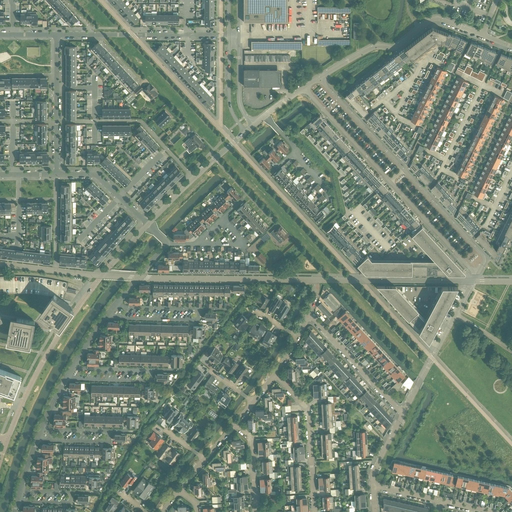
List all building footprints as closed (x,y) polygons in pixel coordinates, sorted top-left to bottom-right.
[(49,5),(53,9),(61,2),(59,0),(54,0),(49,5)] [(118,0),(114,4),(118,8),(124,3),(121,0),(118,0)] [(243,0),(244,22),(251,22),(287,22),(287,0),(243,0)] [(52,10),(56,14),(65,6),(61,2),(53,9),(52,10)] [(118,8),(121,12),(127,7),(124,3),(118,8)] [(56,14),(60,18),(69,10),(65,6),(56,14)] [(124,17),(131,11),(127,7),(121,12),(125,16),(124,17)] [(64,23),(65,22),(73,14),(69,10),(60,18),(64,23)] [(124,17),(128,21),(135,15),(131,11),(124,17)] [(37,24),(42,24),(42,21),(42,20),(37,20),(37,12),(32,12),(32,14),(32,23),(32,24),(37,24)] [(173,16),(173,23),(176,23),(177,23),(177,24),(183,24),(184,24),(184,19),(179,19),(179,16),(178,16),(178,13),(173,13),(173,16)] [(65,22),(69,26),(77,19),(73,14),(65,22)] [(135,15),(128,21),(132,25),(138,19),(135,15)] [(424,33),(404,49),(411,58),(414,61),(420,57),(421,58),(430,51),(437,54),(442,44),(446,37),(448,33),(432,27),(424,33)] [(442,44),(448,47),(454,36),(448,33),(446,37),(442,44)] [(448,47),(454,50),(460,38),(454,36),(448,47)] [(460,38),(454,50),(461,53),(466,41),(460,38)] [(90,50),(94,55),(103,46),(99,42),(90,50)] [(465,53),(471,56),(477,45),(470,42),(465,53)] [(159,55),(166,49),(162,45),(156,51),(159,55)] [(471,56),(477,59),(483,47),(477,45),(471,56)] [(94,55),(98,59),(107,50),(103,46),(94,55)] [(478,58),(484,61),(490,50),(483,47),(477,59),(478,59),(478,58)] [(163,59),(170,53),(166,49),(159,55),(160,55),(163,59)] [(411,58),(404,49),(404,50),(398,54),(404,61),(405,63),(411,58)] [(98,59),(102,63),(111,55),(107,50),(98,59)] [(490,50),(484,61),(490,64),(496,52),(490,50)] [(163,59),(167,63),(173,57),(170,53),(163,59)] [(398,54),(394,58),(401,67),(402,67),(401,66),(405,63),(404,61),(398,54)] [(495,65),(501,68),(507,56),(500,54),(495,65)] [(102,63),(105,67),(114,59),(111,55),(102,63)] [(501,68),(507,71),(511,61),(511,58),(510,57),(509,56),(507,57),(507,56),(501,68)] [(167,63),(171,67),(177,61),(173,57),(167,63)] [(394,58),(389,61),(397,71),(401,67),(394,58)] [(105,67),(109,71),(118,63),(114,59),(105,67)] [(174,71),(181,65),(177,61),(171,67),(174,71)] [(389,61),(385,64),(393,74),(392,72),(396,69),(397,71),(389,61)] [(113,76),(115,74),(122,67),(118,63),(109,71),(113,76)] [(385,64),(381,68),(389,77),(393,74),(385,64)] [(175,72),(178,75),(181,72),(184,69),(181,65),(174,71),(175,72)] [(115,74),(119,78),(126,71),(122,67),(115,74)] [(437,67),(434,72),(444,77),(446,74),(446,73),(447,72),(437,67)] [(381,68),(377,71),(384,81),(389,77),(381,68)] [(178,75),(181,79),(188,73),(184,69),(181,72),(178,75)] [(244,69),(244,72),(244,86),(245,86),(245,85),(282,86),(282,70),(245,70),(245,69),(244,69)] [(117,80),(121,84),(130,76),(126,71),(119,78),(117,80)] [(377,71),(372,74),(380,84),(380,83),(384,80),(384,81),(377,71)] [(434,72),(432,77),(442,82),(443,79),(443,78),(444,78),(444,77),(434,72)] [(181,79),(185,83),(192,77),(188,73),(181,79)] [(372,74),(368,78),(376,87),(380,84),(372,74)] [(121,84),(125,88),(134,80),(130,76),(121,84)] [(189,87),(195,81),(192,77),(185,83),(189,87)] [(432,77),(430,82),(439,87),(441,83),(441,82),(442,82),(432,77)] [(456,79),(455,82),(465,87),(467,82),(457,77),(457,78),(457,79),(456,79)] [(368,78),(364,81),(372,91),(376,87),(368,78)] [(134,80),(125,88),(129,93),(138,84),(134,80)] [(189,87),(193,91),(199,85),(195,81),(189,87)] [(364,81),(360,84),(368,94),(372,91),(364,81)] [(426,86),(437,91),(439,88),(438,88),(439,87),(430,82),(427,86),(426,86)] [(454,84),(452,87),(463,92),(462,92),(465,87),(455,82),(454,83),(455,83),(454,84)] [(368,94),(360,84),(356,88),(360,93),(363,96),(367,93),(367,94),(368,94)] [(151,85),(150,86),(149,85),(143,91),(147,95),(145,96),(145,98),(148,101),(149,101),(151,99),(151,100),(158,94),(154,90),(155,89),(151,85)] [(193,91),(196,94),(203,89),(199,85),(193,91)] [(134,91),(137,94),(143,89),(140,86),(134,91)] [(426,86),(424,91),(435,96),(436,93),(436,92),(437,92),(437,91),(426,86)] [(452,89),(450,92),(461,97),(463,92),(452,87),(452,88),(452,89)] [(356,88),(351,91),(355,96),(360,93),(356,88)] [(196,94),(200,98),(206,93),(203,89),(196,94)] [(345,96),(348,100),(353,96),(354,97),(355,96),(351,91),(345,96)] [(424,91),(421,96),(432,101),(434,98),(434,97),(435,96),(424,91)] [(125,98),(129,103),(135,97),(133,95),(132,95),(131,93),(131,92),(125,98)] [(449,94),(448,97),(459,102),(461,97),(450,92),(450,93),(449,94)] [(203,102),(203,103),(210,97),(206,93),(200,98),(200,99),(203,102)] [(493,95),(491,100),(502,105),(503,102),(503,101),(504,101),(504,100),(493,95)] [(348,100),(352,104),(357,100),(354,97),(353,96),(348,100)] [(421,96),(419,101),(430,106),(431,103),(432,102),(432,101),(421,96)] [(210,97),(203,103),(207,107),(214,101),(210,97)] [(447,98),(445,102),(456,107),(459,102),(448,97),(447,97),(448,98),(447,98)] [(352,104),(355,108),(360,104),(357,100),(352,104)] [(491,100),(488,105),(499,110),(501,107),(501,106),(502,105),(491,100)] [(420,101),(418,106),(427,111),(429,108),(429,107),(430,106),(419,101),(420,101)] [(444,103),(443,106),(454,112),(456,107),(445,102),(445,103),(444,103)] [(355,108),(359,112),(364,107),(360,104),(355,108)] [(489,105),(487,110),(497,115),(498,112),(499,111),(499,110),(488,105),(489,105)] [(418,106),(415,111),(425,116),(427,112),(426,112),(427,111),(427,112),(427,111),(418,106)] [(442,108),(441,111),(451,117),(452,116),(450,116),(453,111),(454,112),(443,106),(443,107),(442,108)] [(364,107),(359,112),(363,116),(368,112),(364,107)] [(484,114),(494,120),(496,117),(496,116),(497,115),(487,110),(485,115),(484,114)] [(159,119),(156,121),(160,125),(161,127),(162,126),(168,121),(170,118),(169,117),(167,115),(168,115),(167,114),(166,114),(164,111),(165,111),(157,118),(158,117),(159,119)] [(415,111),(413,116),(423,120),(424,117),(424,116),(425,116),(415,111)] [(440,113),(438,116),(449,121),(451,117),(441,111),(440,112),(440,113)] [(366,119),(370,123),(377,116),(373,112),(366,119)] [(484,114),(481,119),(492,125),(494,121),(493,121),(494,120),(484,114)] [(311,121),(316,126),(323,119),(319,115),(317,118),(316,117),(311,121)] [(370,123),(373,127),(381,120),(377,116),(370,123)] [(423,120),(413,116),(410,121),(420,125),(422,122),(422,121),(423,120)] [(437,118),(436,121),(446,126),(448,121),(449,122),(449,121),(438,116),(438,117),(438,118),(437,118)] [(316,126),(320,131),(327,124),(323,119),(316,126)] [(481,119),(479,124),(490,129),(491,126),(491,125),(492,125),(481,119)] [(373,127),(377,131),(384,124),(381,120),(373,127)] [(435,123),(433,126),(443,131),(446,126),(436,121),(435,122),(436,122),(435,123)] [(318,132),(322,136),(331,128),(327,124),(320,131),(318,132)] [(377,131),(381,135),(388,128),(384,124),(377,131)] [(476,129),(487,134),(489,131),(489,130),(490,129),(479,124),(480,125),(478,129),(476,129)] [(504,127),(503,130),(511,134),(511,128),(505,125),(505,126),(505,127),(504,127)] [(138,141),(139,141),(147,133),(140,126),(137,129),(140,132),(134,137),(138,141)] [(433,127),(431,131),(442,136),(441,135),(443,131),(433,126),(433,127),(433,128),(433,127)] [(322,136),(326,141),(335,132),(331,128),(322,136)] [(381,135),(384,139),(392,132),(388,128),(381,135)] [(476,129),(474,134),(485,139),(486,136),(487,135),(487,134),(476,129)] [(502,132),(500,135),(510,140),(511,135),(511,134),(503,130),(502,131),(503,131),(502,132)] [(430,132),(429,135),(440,141),(442,136),(431,131),(430,132)] [(328,139),(331,143),(339,136),(335,132),(326,141),(328,139)] [(384,139),(388,143),(395,136),(392,132),(384,139)] [(139,141),(142,145),(151,137),(147,133),(139,141)] [(186,143),(186,144),(189,147),(187,148),(188,149),(190,151),(191,152),(193,150),(197,147),(202,142),(195,134),(190,139),(189,138),(188,139),(190,140),(189,141),(189,140),(186,143)] [(474,134),(472,139),(482,144),(484,141),(484,140),(485,139),(474,134)] [(428,137),(426,140),(437,146),(440,141),(429,135),(428,136),(428,137)] [(500,136),(498,140),(508,144),(510,140),(500,135),(500,136)] [(331,143),(335,147),(343,140),(339,136),(331,143)] [(388,143),(392,147),(399,140),(395,136),(388,143)] [(142,145),(146,149),(155,141),(151,137),(142,145)] [(472,139),(469,143),(480,149),(482,146),(481,145),(482,145),(482,144),(472,139)] [(335,147),(339,152),(347,145),(343,140),(335,147)] [(392,147),(395,151),(403,144),(399,140),(392,147)] [(437,146),(426,140),(426,141),(426,142),(425,142),(424,145),(434,150),(436,145),(437,146)] [(497,141),(496,144),(505,149),(508,144),(498,140),(497,141)] [(155,141),(146,149),(150,153),(159,146),(155,142),(155,141)] [(275,148),(278,152),(281,149),(284,153),(284,154),(289,149),(285,145),(286,144),(283,141),(282,142),(281,141),(282,141),(281,141),(277,145),(277,146),(275,148)] [(467,148),(478,154),(479,150),(479,149),(480,150),(480,149),(469,143),(469,144),(470,144),(468,149),(467,148)] [(403,144),(395,151),(399,155),(406,148),(403,144)] [(495,146),(493,149),(503,154),(505,149),(496,144),(495,145),(495,146)] [(341,157),(351,149),(347,145),(339,152),(343,156),(341,157)] [(399,155),(404,160),(406,163),(409,157),(407,154),(410,152),(406,148),(399,155)] [(467,148),(464,153),(475,158),(477,155),(477,154),(478,154),(467,148)] [(269,154),(266,156),(270,160),(272,157),(276,161),(275,161),(276,161),(280,157),(273,149),(268,153),(269,154)] [(341,157),(345,162),(354,153),(351,149),(341,157)] [(492,151),(491,154),(501,159),(503,154),(493,149),(493,150),(493,151),(492,151)] [(99,162),(100,163),(103,160),(99,157),(99,154),(94,154),(94,152),(93,152),(93,162),(99,162)] [(345,162),(349,166),(358,157),(354,153),(345,162)] [(464,153),(462,158),(473,163),(474,160),(475,159),(475,158),(464,153)] [(490,156),(488,159),(498,164),(501,159),(491,154),(490,155),(491,155),(490,156)] [(100,163),(105,167),(112,159),(108,155),(107,157),(103,160),(100,163)] [(75,156),(66,156),(66,162),(71,162),(71,165),(75,165),(75,162),(75,156)] [(270,160),(266,156),(264,158),(264,157),(263,157),(262,156),(258,160),(259,162),(260,163),(259,164),(262,166),(263,165),(266,170),(271,166),(271,165),(271,166),(268,162),(270,160)] [(409,166),(414,172),(423,163),(421,164),(414,156),(409,166)] [(349,166),(353,170),(362,161),(358,157),(349,166)] [(462,158),(460,163),(471,168),(472,165),(472,164),(473,164),(473,163),(462,158)] [(105,167),(108,171),(116,163),(114,164),(111,161),(113,159),(112,159),(105,167)] [(488,161),(486,164),(497,169),(496,168),(498,164),(488,159),(488,160),(488,161)] [(353,170),(357,174),(366,166),(362,161),(353,170)] [(108,171),(112,175),(120,166),(116,163),(108,171)] [(414,172),(418,176),(427,167),(423,163),(414,172)] [(457,167),(457,168),(468,173),(470,170),(469,170),(470,169),(471,168),(460,163),(461,163),(458,168),(457,167)] [(485,165),(484,169),(495,174),(497,169),(486,164),(486,165),(485,166),(485,165)] [(170,169),(171,170),(179,178),(182,176),(183,174),(175,165),(170,169)] [(112,175),(116,178),(124,170),(120,166),(112,175)] [(357,174),(361,178),(370,170),(366,166),(357,174)] [(418,176),(422,180),(431,171),(427,167),(418,176)] [(278,180),(286,173),(286,172),(285,173),(282,169),(282,168),(281,168),(282,169),(277,173),(276,172),(273,174),(274,175),(274,176),(274,175),(274,176),(278,180)] [(468,173),(457,168),(455,173),(466,178),(467,175),(468,174),(468,173)] [(483,170),(481,173),(491,178),(493,174),(494,174),(495,174),(484,169),(483,169),(483,170)] [(116,178),(120,182),(128,174),(124,170),(116,178)] [(167,174),(168,175),(175,182),(178,180),(179,178),(171,170),(167,174)] [(361,178),(365,183),(374,174),(370,170),(361,178)] [(431,171),(422,180),(426,184),(435,176),(431,171)] [(281,184),(289,176),(289,177),(285,173),(286,173),(278,180),(281,184)] [(480,175),(479,178),(490,184),(490,183),(489,183),(491,178),(481,173),(481,174),(481,175),(480,175)] [(128,174),(120,182),(124,186),(132,178),(128,174)] [(365,183),(369,187),(378,178),(374,174),(365,183)] [(168,175),(164,179),(171,186),(172,185),(173,184),(175,182),(168,175)] [(285,188),(293,180),(293,181),(289,177),(289,176),(281,184),(282,184),(285,187),(285,188)] [(158,181),(159,182),(167,190),(168,189),(169,188),(171,186),(164,179),(163,177),(158,181)] [(372,191),(374,189),(382,183),(378,178),(369,187),(372,191)] [(478,180),(476,183),(487,188),(490,184),(479,178),(478,179),(479,179),(478,180)] [(289,192),(297,184),(296,184),(293,181),(293,180),(285,188),(289,191),(289,192)] [(61,186),(61,191),(71,191),(71,182),(67,182),(67,186),(66,186),(64,186),(61,186)] [(89,193),(90,194),(97,186),(96,186),(95,184),(92,182),(86,189),(90,192),(89,193)] [(159,182),(155,186),(163,194),(164,193),(165,192),(167,190),(159,182)] [(430,188),(434,193),(443,184),(441,186),(437,182),(430,188)] [(375,194),(379,198),(388,190),(382,183),(374,189),(377,192),(375,194)] [(476,185),(474,188),(484,193),(486,188),(487,189),(487,188),(476,183),(476,184),(476,185)] [(292,196),(300,188),(296,185),(297,184),(289,192),(292,195),(292,196)] [(434,193),(438,197),(447,188),(443,184),(434,193)] [(150,189),(151,190),(159,198),(160,198),(161,196),(163,194),(155,186),(155,185),(154,185),(151,189),(150,189)] [(90,194),(93,197),(100,190),(98,188),(97,186),(90,194)] [(227,192),(225,194),(228,198),(231,196),(235,200),(239,196),(235,192),(236,191),(234,188),(233,189),(231,187),(232,187),(231,187),(227,191),(227,192),(227,191),(227,192)] [(296,200),(304,192),(300,189),(300,188),(292,196),(293,196),(296,199),(296,200)] [(438,197),(442,201),(451,193),(447,188),(438,197)] [(484,193),(474,188),(474,189),(473,190),(472,193),(481,198),(484,193)] [(94,196),(98,200),(104,193),(102,191),(101,190),(100,190),(93,197),(94,197),(94,196)] [(151,190),(147,194),(155,202),(156,202),(157,200),(159,198),(151,190)] [(379,198),(383,202),(392,194),(388,190),(379,198)] [(300,203),(300,204),(308,196),(307,196),(304,193),(304,192),(296,200),(300,203)] [(104,193),(98,200),(102,204),(104,201),(106,200),(109,204),(112,201),(106,195),(104,193)] [(142,197),(143,198),(151,206),(153,204),(155,202),(147,194),(146,193),(143,197),(142,197)] [(442,201),(446,205),(455,197),(451,193),(442,201)] [(222,195),(217,199),(225,208),(226,207),(226,208),(229,205),(230,204),(226,200),(228,198),(225,194),(223,196),(222,195),(221,195),(222,195)] [(383,202),(387,207),(396,198),(392,194),(383,202)] [(303,207),(303,208),(311,200),(307,197),(308,196),(300,204),(300,203),(303,207)] [(455,197),(446,205),(453,213),(458,203),(453,199),(455,197)] [(143,198),(139,202),(147,210),(151,206),(143,198)] [(387,207),(391,211),(400,202),(396,198),(387,207)] [(214,204),(212,206),(216,210),(217,208),(221,212),(222,211),(222,212),(225,209),(225,208),(217,199),(213,203),(214,204)] [(307,211),(307,212),(315,204),(311,200),(303,208),(304,207),(307,211)] [(391,211),(395,215),(404,207),(400,202),(391,211)] [(6,203),(5,203),(5,215),(11,215),(11,207),(16,207),(16,203),(8,203),(6,203)] [(32,203),(30,203),(22,203),(22,207),(27,207),(27,213),(32,213),(32,203)] [(240,215),(248,207),(244,204),(244,203),(244,204),(243,203),(240,205),(241,206),(237,210),(236,210),(236,211),(237,210),(240,214),(240,215)] [(312,215),(315,211),(319,209),(319,208),(318,208),(315,204),(307,212),(307,211),(311,215),(311,216),(311,215),(312,215)] [(209,207),(205,211),(213,219),(214,219),(217,216),(217,215),(217,216),(218,215),(217,215),(214,211),(216,210),(212,206),(210,208),(209,207)] [(244,219),(252,211),(251,211),(248,208),(248,207),(240,215),(244,218),(244,219)] [(395,215),(399,219),(408,211),(404,207),(395,215)] [(456,216),(461,222),(470,213),(468,215),(460,207),(456,216)] [(315,211),(312,215),(314,217),(313,218),(313,217),(313,218),(318,222),(317,222),(325,215),(326,215),(327,213),(323,209),(321,210),(318,214),(315,211)] [(201,216),(200,217),(203,221),(205,219),(209,223),(209,224),(209,223),(210,223),(213,220),(212,220),(213,219),(205,211),(201,215),(200,215),(201,215),(201,216)] [(247,223),(248,223),(255,215),(252,212),(252,211),(244,219),(248,222),(247,223)] [(399,219),(403,223),(412,215),(408,211),(399,219)] [(461,222),(464,226),(474,217),(470,213),(461,222)] [(128,214),(123,219),(124,220),(132,226),(136,222),(128,214)] [(251,226),(251,227),(259,219),(255,216),(255,215),(248,223),(251,226)] [(403,223),(406,228),(416,219),(412,215),(403,223)] [(192,221),(201,231),(201,230),(204,228),(204,227),(205,227),(201,223),(203,221),(200,217),(198,219),(197,218),(193,222),(192,221)] [(464,226),(468,230),(477,221),(474,217),(464,226)] [(255,230),(255,231),(263,223),(262,223),(259,220),(259,219),(251,227),(251,226),(255,230)] [(416,219),(406,228),(410,232),(420,223),(416,219)] [(121,224),(128,231),(132,226),(124,220),(121,224)] [(201,231),(192,221),(187,225),(188,226),(189,227),(187,229),(190,233),(193,231),(196,235),(197,235),(196,235),(197,234),(200,232),(200,231),(201,231)] [(477,221),(468,230),(472,234),(481,225),(477,221)] [(502,227),(511,232),(511,226),(504,222),(505,223),(503,228),(502,227)] [(120,223),(116,227),(124,235),(128,231),(121,224),(120,223)] [(263,223),(255,231),(255,230),(259,234),(259,235),(267,227),(266,227),(263,224),(263,223)] [(326,232),(330,236),(337,229),(334,225),(326,232)] [(465,273),(422,226),(411,235),(415,239),(415,238),(416,238),(421,242),(437,260),(436,260),(435,261),(435,262),(434,262),(371,262),(371,261),(372,261),(372,260),(367,255),(357,265),(365,274),(464,275),(465,273)] [(112,231),(112,232),(121,239),(124,235),(116,227),(112,231)] [(274,230),(270,233),(271,234),(277,240),(279,238),(282,241),(288,235),(286,232),(285,233),(284,231),(284,230),(281,227),(276,231),(274,229),(274,230)] [(330,236),(333,240),(343,231),(339,227),(337,229),(330,236)] [(511,232),(502,227),(499,232),(510,237),(511,232)] [(111,231),(107,235),(117,243),(121,239),(112,232),(112,231),(111,231)] [(333,240),(337,244),(346,235),(345,236),(342,232),(343,231),(333,240)] [(262,237),(265,240),(270,236),(267,232),(262,237)] [(475,237),(478,241),(483,236),(479,232),(475,237)] [(499,232),(497,237),(507,242),(510,237),(499,232)] [(73,234),(61,234),(61,237),(61,240),(66,240),(66,243),(70,243),(70,240),(73,240),(73,234)] [(107,235),(104,239),(113,248),(117,243),(107,235)] [(337,244),(341,248),(350,239),(346,235),(337,244)] [(478,241),(482,245),(487,240),(483,236),(478,241)] [(497,237),(495,242),(499,244),(505,247),(507,242),(497,237)] [(104,239),(100,244),(109,252),(113,248),(104,239)] [(341,248),(345,252),(354,243),(350,239),(341,248)] [(482,245),(486,249),(491,244),(487,240),(482,245)] [(499,244),(497,249),(502,252),(505,247),(499,244),(495,242),(499,244)] [(345,252),(348,256),(357,247),(354,243),(345,252)] [(100,244),(96,248),(98,250),(98,249),(105,256),(109,252),(100,244)] [(486,249),(489,253),(494,248),(491,244),(486,249)] [(348,256),(352,260),(361,251),(357,247),(348,256)] [(489,253),(493,257),(498,252),(496,250),(494,248),(489,253)] [(7,257),(15,258),(16,250),(8,249),(7,257)] [(94,253),(94,254),(102,260),(105,256),(98,249),(98,250),(94,253)] [(498,252),(493,257),(498,261),(502,252),(497,249),(496,250),(498,252)] [(23,260),(24,251),(17,250),(16,250),(15,258),(16,258),(23,259),(23,260)] [(165,258),(165,262),(168,262),(170,262),(170,264),(174,264),(174,259),(179,259),(179,258),(183,258),(183,253),(179,253),(179,252),(179,253),(173,253),(173,251),(170,251),(170,252),(168,252),(168,258),(165,258)] [(361,251),(352,260),(356,264),(365,255),(361,251)] [(93,252),(88,257),(96,263),(98,265),(102,260),(94,254),(94,253),(93,252)] [(261,253),(255,258),(261,264),(267,260),(261,253)] [(158,264),(158,271),(164,271),(164,272),(167,272),(167,271),(169,271),(173,271),(173,265),(170,265),(170,264),(170,262),(168,262),(165,262),(163,262),(163,265),(158,265),(158,264)] [(0,294),(3,294),(6,294),(10,294),(14,293),(15,293),(17,293),(18,293),(20,293),(29,294),(31,294),(34,294),(41,295),(47,296),(48,296),(49,296),(50,297),(50,296),(51,296),(52,297),(55,297),(56,298),(59,299),(61,299),(64,300),(65,298),(66,291),(67,288),(68,283),(69,283),(65,282),(61,281),(57,280),(53,279),(49,279),(45,278),(41,277),(39,277),(36,277),(32,276),(28,276),(24,276),(20,276),(17,276),(12,276),(8,276),(4,276),(0,277),(0,276),(0,294)] [(401,286),(386,286),(376,286),(428,342),(458,287),(442,287),(440,291),(441,292),(440,292),(439,292),(441,293),(438,299),(436,298),(436,299),(437,300),(434,306),(433,305),(432,306),(434,306),(430,312),(429,312),(430,313),(429,315),(427,319),(426,318),(425,319),(427,319),(426,320),(427,320),(426,321),(426,320),(425,321),(422,318),(423,317),(423,316),(422,317),(417,312),(418,311),(417,312),(412,307),(413,306),(413,305),(411,306),(407,301),(408,300),(406,301),(402,296),(403,295),(402,294),(401,295),(401,293),(400,293),(401,292),(401,286)] [(52,293),(50,296),(38,313),(41,315),(60,328),(74,308),(61,299),(52,293)] [(323,299),(333,310),(339,305),(329,294),(323,299)] [(134,295),(134,298),(129,298),(129,304),(134,304),(135,305),(138,305),(138,304),(140,304),(142,304),(142,298),(140,298),(139,298),(139,295),(134,295)] [(263,295),(261,297),(259,296),(255,301),(258,303),(257,304),(264,308),(269,299),(263,295)] [(282,301),(280,299),(276,296),(269,308),(273,311),(276,306),(278,308),(282,301)] [(278,316),(282,319),(289,308),(286,306),(287,304),(283,302),(279,309),(281,311),(278,316)] [(318,306),(328,317),(331,314),(321,303),(318,306)] [(335,316),(339,313),(340,311),(344,308),(342,306),(338,310),(337,310),(333,314),(335,316)] [(338,318),(342,322),(350,314),(346,310),(338,318)] [(216,319),(216,313),(215,313),(215,312),(211,312),(211,313),(205,313),(205,319),(210,319),(209,322),(215,322),(215,319),(216,319)] [(6,340),(30,345),(32,337),(34,323),(35,319),(11,314),(8,332),(6,340)] [(241,328),(243,330),(248,324),(246,323),(248,320),(242,314),(234,324),(240,329),(241,328)] [(342,322),(346,326),(353,320),(354,319),(350,314),(342,322)] [(249,332),(254,335),(260,324),(261,324),(255,320),(253,324),(252,323),(249,327),(250,328),(249,330),(249,332)] [(346,326),(349,330),(357,324),(353,320),(346,326)] [(108,328),(113,328),(113,332),(119,332),(119,328),(119,329),(120,322),(119,322),(117,322),(117,321),(114,321),(114,322),(108,322),(107,328),(108,328)] [(260,324),(254,335),(256,336),(255,337),(259,339),(261,335),(262,336),(265,331),(264,330),(265,327),(260,324)] [(349,330),(353,334),(360,327),(357,324),(349,330)] [(193,338),(199,339),(199,326),(193,326),(193,331),(190,331),(190,336),(193,336),(193,337),(193,338)] [(353,334),(357,338),(364,331),(360,327),(353,334)] [(275,335),(268,331),(261,343),(268,346),(270,342),(271,343),(273,340),(272,339),(275,335)] [(357,338),(360,342),(368,335),(364,331),(357,338)] [(100,340),(100,341),(111,341),(111,335),(112,335),(111,335),(110,335),(110,332),(105,332),(105,335),(100,335),(99,335),(100,335),(100,336),(99,336),(99,340),(100,340)] [(306,341),(309,344),(316,337),(311,332),(309,335),(308,335),(306,340),(306,341)] [(360,342),(364,346),(371,339),(368,335),(360,342)] [(309,344),(313,348),(320,341),(316,337),(309,344)] [(364,346),(368,350),(375,343),(371,339),(364,346)] [(111,341),(100,341),(100,342),(99,341),(99,346),(99,347),(105,347),(105,350),(110,350),(110,347),(111,347),(111,341)] [(313,348),(316,352),(324,345),(320,341),(313,348)] [(368,350),(371,354),(379,347),(375,343),(368,350)] [(316,352),(320,356),(327,349),(324,345),(316,352)] [(371,354),(375,358),(382,351),(379,347),(371,354)] [(214,362),(214,361),(217,363),(222,356),(219,353),(220,352),(215,348),(208,357),(211,359),(210,360),(212,360),(213,361),(214,362)] [(324,360),(328,364),(335,357),(327,349),(320,356),(313,361),(315,363),(321,358),(324,361),(324,360)] [(87,353),(87,359),(101,360),(101,354),(99,353),(98,353),(98,350),(93,350),(93,353),(87,353)] [(375,358),(379,362),(386,355),(382,351),(375,358)] [(171,365),(177,365),(177,355),(171,355),(171,356),(168,356),(168,361),(171,361),(171,365)] [(379,362),(382,366),(390,359),(386,355),(379,362)] [(311,362),(308,363),(308,361),(307,361),(307,360),(305,360),(304,357),(295,358),(296,360),(296,363),(299,363),(299,365),(298,365),(296,367),(301,372),(302,370),(302,369),(311,369),(311,366),(311,362)] [(328,364),(332,369),(339,362),(335,357),(328,364)] [(226,366),(225,368),(227,369),(227,370),(229,372),(230,371),(232,373),(238,364),(235,362),(236,361),(233,359),(232,360),(231,359),(230,361),(226,358),(222,363),(224,365),(225,364),(226,365),(226,366)] [(382,366),(386,370),(393,363),(390,359),(382,366)] [(332,369),(336,373),(343,366),(339,362),(332,369)] [(386,370),(390,373),(397,367),(393,363),(386,370)] [(239,379),(240,378),(244,381),(250,373),(246,370),(247,368),(243,365),(235,375),(239,379)] [(336,373),(339,376),(347,370),(343,366),(336,373)] [(390,373),(394,378),(402,370),(398,366),(397,367),(390,373)] [(0,390),(14,395),(21,377),(0,368),(0,390)] [(287,368),(288,377),(291,377),(291,379),(292,379),(292,380),(296,380),(296,379),(297,379),(297,373),(295,373),(295,370),(293,370),(293,368),(290,368),(287,368)] [(347,370),(339,376),(343,381),(350,374),(347,370)] [(402,370),(394,378),(397,382),(406,374),(402,370)] [(191,386),(194,388),(195,387),(196,386),(204,375),(201,373),(200,373),(198,371),(192,379),(191,379),(189,381),(189,382),(188,384),(190,386),(191,386)] [(167,374),(167,373),(163,373),(163,374),(157,374),(157,380),(161,380),(161,383),(166,383),(166,380),(167,380),(169,380),(169,374),(167,374)] [(314,380),(316,382),(322,382),(322,377),(324,375),(321,373),(314,380)] [(344,382),(348,386),(355,379),(352,375),(344,382)] [(203,387),(214,395),(218,389),(217,387),(216,386),(211,383),(215,378),(211,376),(203,387)] [(409,387),(410,387),(413,382),(409,378),(408,379),(408,378),(406,377),(402,384),(409,387)] [(348,386),(352,390),(359,383),(355,379),(348,386)] [(69,383),(69,389),(75,389),(75,393),(80,393),(80,389),(81,389),(81,390),(81,383),(79,383),(79,382),(75,382),(75,383),(69,383)] [(352,390),(355,394),(363,387),(359,383),(352,390)] [(145,399),(150,399),(151,387),(145,387),(145,391),(142,391),(141,397),(145,397),(144,397),(145,397),(145,399)] [(355,394),(359,398),(367,391),(363,387),(355,394)] [(271,388),(272,391),(272,394),(275,394),(275,396),(278,396),(278,397),(283,397),(283,395),(284,395),(284,392),(283,392),(283,390),(281,391),(281,388),(271,388)] [(225,392),(224,393),(221,390),(221,391),(215,398),(215,399),(225,406),(226,405),(225,405),(231,398),(228,396),(229,395),(225,392)] [(364,410),(367,407),(375,400),(367,391),(359,398),(363,402),(362,403),(365,406),(360,411),(361,413),(364,410)] [(63,397),(63,401),(63,402),(77,402),(79,402),(79,397),(75,397),(75,396),(74,396),(74,393),(69,393),(69,396),(63,396),(63,397)] [(267,397),(264,397),(265,406),(268,406),(268,408),(269,408),(269,409),(273,409),(273,408),(274,408),(274,403),(272,403),(272,400),(270,400),(270,397),(267,397)] [(367,407),(371,411),(378,404),(375,400),(367,407)] [(77,402),(63,402),(63,403),(63,407),(63,408),(68,408),(68,411),(74,411),(74,408),(75,408),(77,408),(77,402)] [(371,411),(375,415),(382,408),(378,404),(371,411)] [(168,422),(170,423),(173,419),(172,418),(174,416),(175,417),(179,412),(177,410),(175,409),(174,411),(171,408),(171,407),(168,405),(164,410),(167,412),(163,417),(168,420),(169,421),(168,422)] [(375,415),(378,419),(386,412),(382,408),(375,415)] [(258,417),(264,417),(264,421),(272,420),(272,416),(267,416),(267,413),(266,413),(266,412),(264,412),(264,409),(255,409),(255,412),(255,415),(258,415),(258,417)] [(54,414),(54,420),(68,421),(68,415),(66,415),(66,414),(66,415),(65,415),(65,411),(60,411),(60,415),(54,414)] [(378,419),(382,423),(389,416),(386,412),(378,419)] [(127,426),(132,426),(133,414),(127,414),(127,416),(124,416),(124,421),(127,422),(127,426)] [(176,427),(179,430),(186,420),(182,417),(183,416),(180,414),(177,418),(178,420),(174,425),(176,427)] [(389,416),(382,423),(387,428),(389,424),(390,425),(393,420),(392,419),(389,416)] [(247,419),(248,428),(251,428),(251,430),(252,430),(256,430),(258,430),(257,422),(255,422),(255,421),(253,421),(253,418),(250,419),(250,418),(247,419)] [(186,420),(179,430),(182,432),(182,431),(184,433),(188,427),(190,428),(193,424),(191,422),(190,423),(186,420)] [(194,425),(187,433),(188,434),(189,435),(188,436),(193,440),(195,437),(195,438),(198,434),(197,434),(199,431),(196,428),(196,427),(197,427),(194,425)] [(153,446),(157,448),(163,440),(153,432),(149,437),(152,440),(150,443),(153,445),(153,446)] [(125,441),(127,441),(127,435),(125,435),(124,435),(124,434),(121,434),(121,435),(115,435),(114,435),(114,441),(119,441),(119,444),(124,444),(124,441),(125,441)] [(238,447),(238,449),(243,448),(243,447),(244,447),(244,443),(243,443),(243,442),(241,442),(241,439),(232,440),(232,443),(232,445),(235,445),(235,447),(238,447)] [(48,451),(48,454),(53,454),(53,451),(54,451),(55,451),(55,445),(54,445),(54,444),(53,444),(53,445),(51,445),(51,443),(48,443),(48,445),(42,444),(42,451),(42,450),(48,451)] [(157,455),(156,456),(157,456),(157,455),(161,458),(161,459),(170,466),(173,463),(175,460),(176,460),(177,458),(179,454),(174,449),(172,452),(169,449),(170,448),(165,444),(157,455)] [(102,460),(108,460),(108,448),(103,448),(103,452),(100,452),(99,457),(103,457),(102,458),(102,460)] [(223,449),(224,459),(226,458),(227,461),(228,461),(231,461),(231,460),(233,460),(232,455),(231,455),(231,452),(229,452),(229,449),(226,449),(223,449)] [(37,463),(49,464),(49,458),(48,458),(48,454),(43,454),(42,458),(37,457),(37,458),(37,463)] [(392,471),(397,472),(400,461),(393,460),(390,465),(393,466),(392,471)] [(212,462),(212,465),(212,468),(215,468),(215,470),(218,470),(218,471),(224,471),(224,470),(224,469),(224,466),(223,466),(223,465),(221,465),(221,462),(212,462)] [(42,469),(42,473),(47,473),(47,470),(49,470),(49,469),(49,464),(37,463),(37,464),(37,468),(37,469),(42,469)] [(31,476),(31,482),(45,482),(45,476),(43,476),(42,476),(42,473),(37,473),(37,476),(31,476)] [(131,475),(128,473),(120,483),(125,487),(129,482),(131,484),(137,477),(132,473),(131,475)] [(202,473),(203,483),(206,482),(206,485),(207,485),(211,485),(211,484),(212,484),(212,479),(210,479),(210,476),(208,476),(208,473),(205,473),(202,473)] [(451,483),(453,483),(455,477),(452,476),(453,475),(447,474),(445,483),(450,484),(451,483)] [(89,487),(94,487),(95,475),(89,475),(89,477),(86,477),(86,482),(89,482),(89,487)] [(455,485),(461,487),(463,477),(457,476),(457,478),(455,477),(453,483),(456,484),(455,485)] [(139,494),(149,481),(148,482),(143,478),(133,491),(138,495),(139,494)] [(149,481),(139,494),(144,498),(145,499),(148,494),(149,495),(156,487),(149,481)] [(194,484),(194,493),(197,493),(197,495),(198,495),(198,496),(202,496),(202,495),(203,495),(203,489),(202,489),(201,486),(199,486),(199,484),(196,484),(194,484)] [(498,494),(504,496),(509,488),(500,486),(498,494)] [(78,496),(77,502),(82,502),(82,505),(87,505),(87,502),(88,502),(88,496),(87,496),(87,495),(84,495),(84,496),(78,496)] [(115,506),(118,502),(112,497),(109,501),(110,503),(104,511),(106,511),(110,511),(112,510),(114,511),(117,507),(115,506)] [(397,511),(403,511),(405,504),(400,502),(397,511)]
